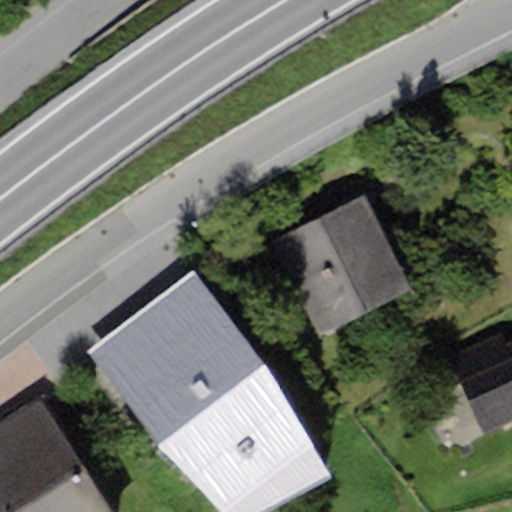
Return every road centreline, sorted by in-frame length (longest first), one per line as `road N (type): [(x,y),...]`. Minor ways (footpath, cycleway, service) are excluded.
road 1 (residential): [(0,324),(84,260),(262,148),(511,14)]
road 2 (primary): [(269,0),(116,103),(0,198)]
road 3 (residential): [(108,0),(0,85)]
